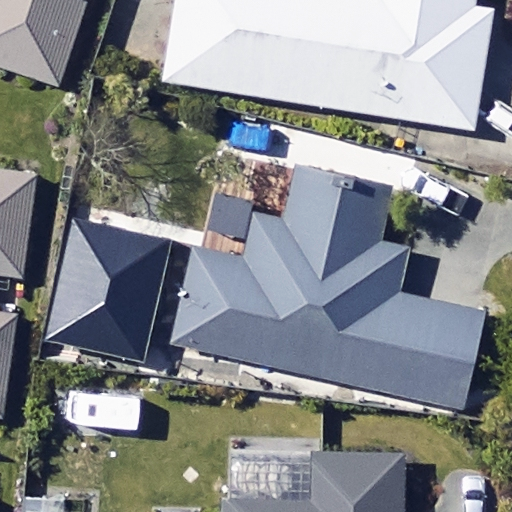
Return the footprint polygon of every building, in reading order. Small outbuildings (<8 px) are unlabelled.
[(0,0),(0,72),(53,90),(82,0),(0,0)] [(470,0),(172,0),(159,83),(467,133),(488,5),(471,2),(470,0)] [(0,414),(2,414),(18,308),(0,304),(0,273),(22,277),(37,174),(0,168),(0,414)] [(378,243),(383,222),(369,219),(376,187),(291,168),(279,217),(250,210),(239,256),(188,244),(166,340),(456,407),(478,311),(391,291),(401,248),(378,243)] [(402,511),(402,449),(309,449),(309,500),(220,500),(220,511),(402,511)]
